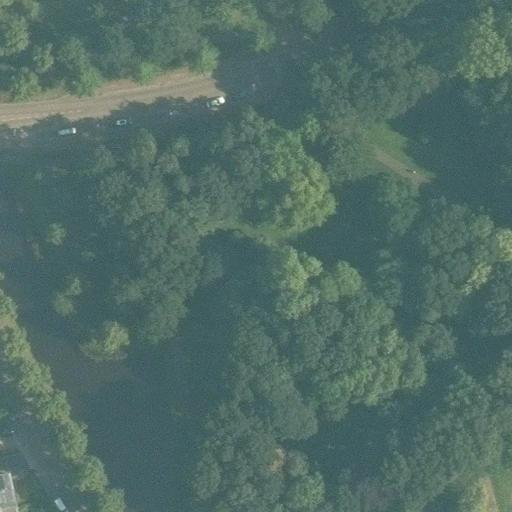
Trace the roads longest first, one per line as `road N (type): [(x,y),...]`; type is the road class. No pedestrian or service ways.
road 1 (residential): [(0,119),(62,115),(264,71),(440,0)]
road 2 (residential): [(73,511),(0,371)]
